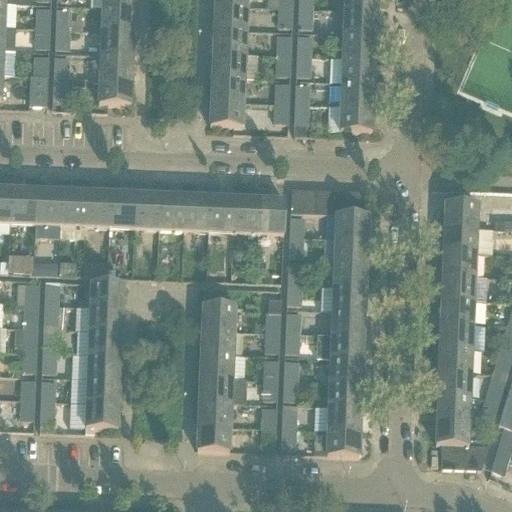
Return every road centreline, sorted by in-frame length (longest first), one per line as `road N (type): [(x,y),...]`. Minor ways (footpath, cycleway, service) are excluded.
road 1 (unclassified): [(406,169),(0,147)]
road 2 (unclassified): [(401,498),(406,169)]
road 3 (unclassified): [(209,490),(0,482)]
road 4 (unclassified): [(401,498),(209,490)]
road 5 (unclassified): [(406,169),(410,0)]
